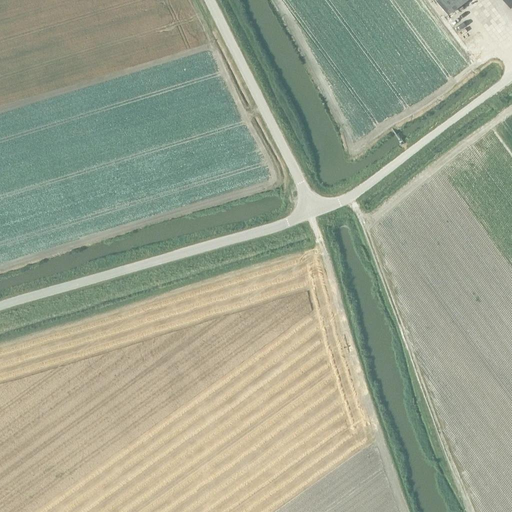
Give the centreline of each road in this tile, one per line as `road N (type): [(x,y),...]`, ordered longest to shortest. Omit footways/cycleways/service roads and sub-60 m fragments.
road 1 (unclassified): [(0,306),(310,213)]
road 2 (unclassified): [(310,213),(354,194),(511,78)]
road 3 (unclassified): [(310,213),(203,0)]
